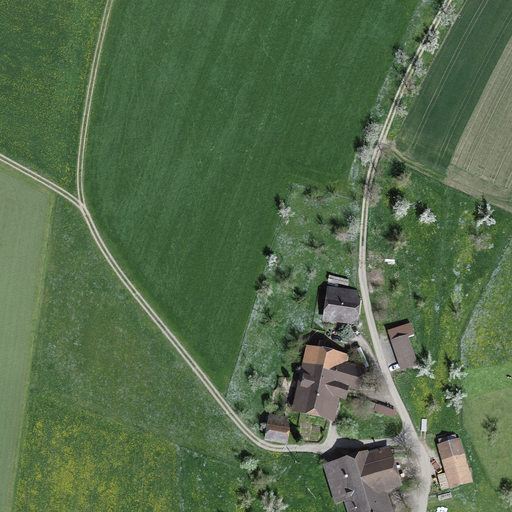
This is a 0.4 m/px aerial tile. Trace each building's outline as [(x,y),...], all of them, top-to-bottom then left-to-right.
[(359,302),(357,292),(331,289),(328,316),(356,320),(359,302)] [(394,341),(403,368),(416,364),(407,337),(394,341)] [(340,363),(342,358),(307,350),(294,407),(329,415),(333,394),(346,396),(348,388),(360,387),(364,369),(340,363)] [(272,426),(270,437),(285,440),(285,436),(283,435),(286,418),(271,416),(269,426),(272,426)] [(441,446),(453,486),(469,481),(457,441),(441,446)] [(378,451),(325,468),(336,504),(350,499),(353,511),(386,511),(380,490),(399,484),(388,450),(378,451)]
